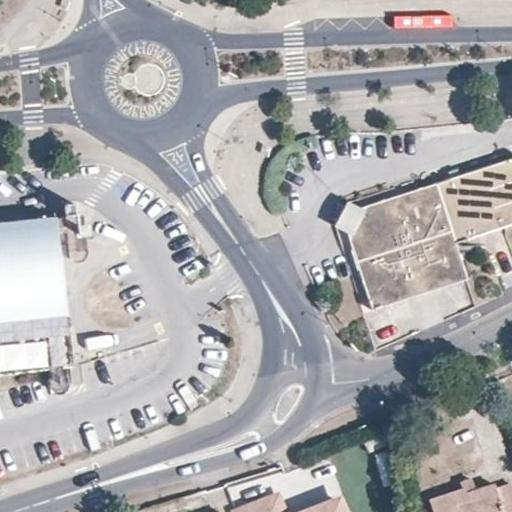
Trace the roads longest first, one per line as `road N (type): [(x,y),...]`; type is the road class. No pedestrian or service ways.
road 1 (primary): [(10,511),(243,445),(300,388)]
road 2 (primary): [(511,32),(190,39)]
road 3 (primary): [(198,101),(511,66)]
road 4 (primary): [(300,388),(289,318),(162,132)]
road 5 (residential): [(300,388),(393,372),(511,314)]
